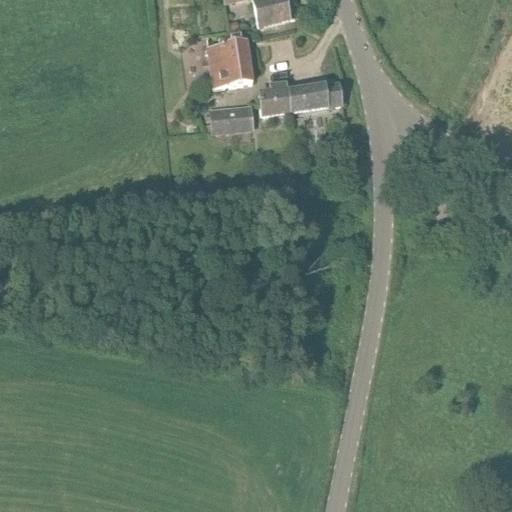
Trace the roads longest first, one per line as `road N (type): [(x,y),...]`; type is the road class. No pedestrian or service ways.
road 1 (unclassified): [(334,511),(375,301),(384,166),(377,116)]
road 2 (unclassified): [(511,186),(441,140),(377,116)]
road 3 (unclassified): [(377,116),(343,0)]
